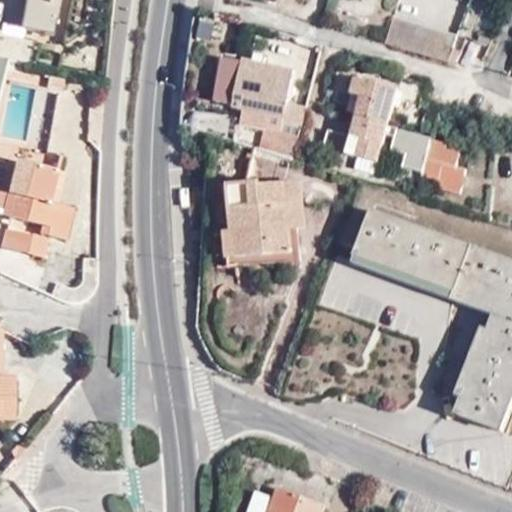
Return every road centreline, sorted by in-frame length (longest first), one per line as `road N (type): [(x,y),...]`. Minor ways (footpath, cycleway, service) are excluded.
road 1 (residential): [(131,0),(112,161),(111,346),(98,395),(67,427),(58,450),(98,511)]
road 2 (secondary): [(170,0),(152,158),(169,395)]
road 3 (residential): [(169,395),(238,405),(506,511)]
